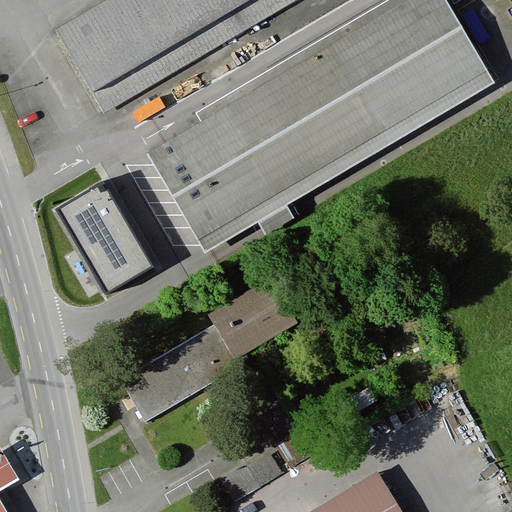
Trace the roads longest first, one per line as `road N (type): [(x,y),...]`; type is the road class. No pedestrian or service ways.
road 1 (unknown): [(511,86),(65,361)]
road 2 (unknown): [(24,204),(381,0)]
road 3 (tertiary): [(71,511),(47,378),(0,218)]
